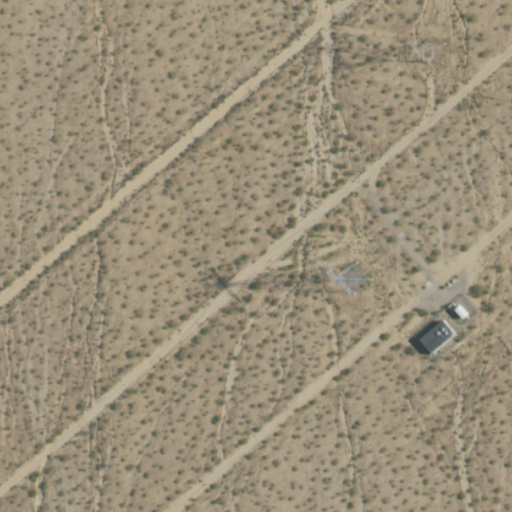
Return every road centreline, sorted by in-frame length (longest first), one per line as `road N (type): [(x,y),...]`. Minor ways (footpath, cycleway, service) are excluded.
road 1 (track): [(0,308),(372,0)]
road 2 (track): [(511,219),(173,511)]
